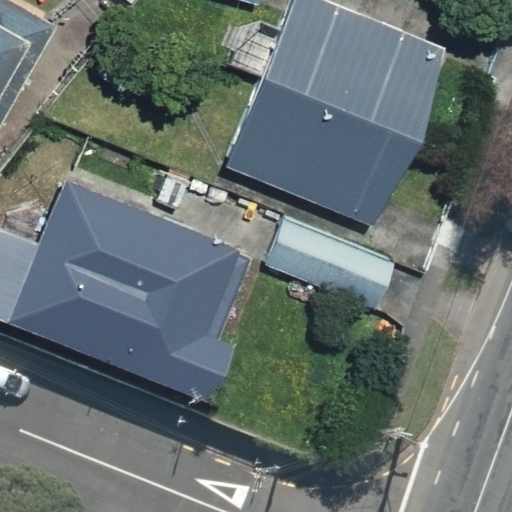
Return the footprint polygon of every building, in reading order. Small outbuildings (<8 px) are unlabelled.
[(0,0),(0,96),(40,23),(0,0)] [(281,0),(249,74),(396,140),(437,49),(326,0),(281,0)] [(396,140),(249,74),(210,159),(358,225),(396,140)] [(235,261),(63,176),(29,245),(0,230),(0,319),(190,413),(220,352),(196,340),(235,261)] [(385,263),(279,211),(252,266),(358,318),(385,263)]
